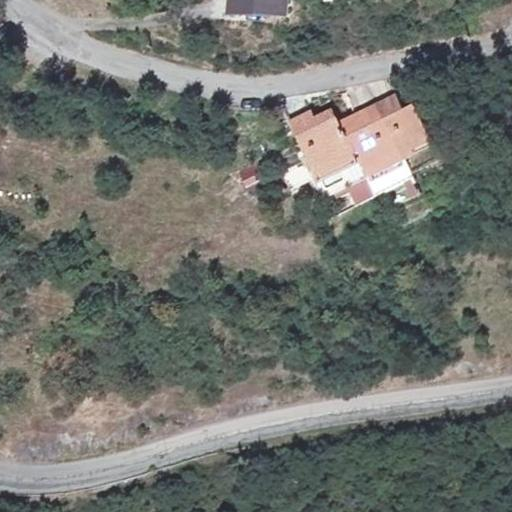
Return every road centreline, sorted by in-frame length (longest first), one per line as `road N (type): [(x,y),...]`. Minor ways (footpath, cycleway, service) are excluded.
road 1 (residential): [(14,0),(77,47),(129,68),(240,85),(306,81),(511,41)]
road 2 (tertiary): [(0,473),(75,476),(249,429),(511,387)]
